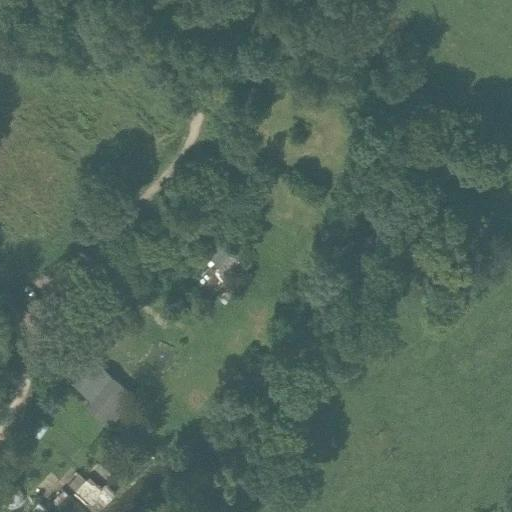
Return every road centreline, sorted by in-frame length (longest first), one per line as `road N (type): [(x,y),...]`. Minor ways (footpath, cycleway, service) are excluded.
road 1 (track): [(197,114),(182,147),(97,241),(0,430)]
road 2 (track): [(247,0),(197,114)]
